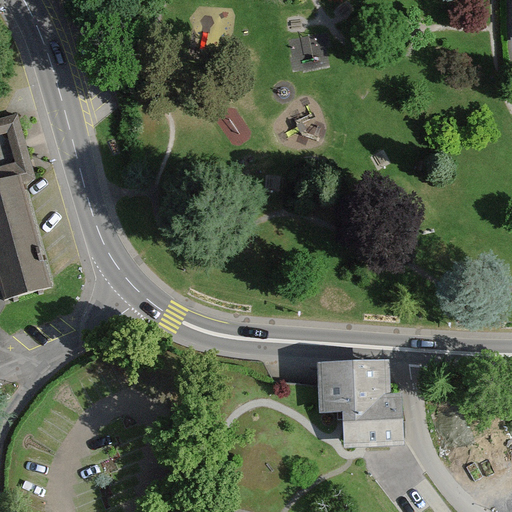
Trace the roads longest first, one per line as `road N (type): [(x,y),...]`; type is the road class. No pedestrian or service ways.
road 1 (secondary): [(22,0),(44,43),(92,211),(143,294)]
road 2 (secondary): [(143,294),(172,316),(227,335),(408,351)]
road 3 (residential): [(408,351),(424,450),(478,511)]
